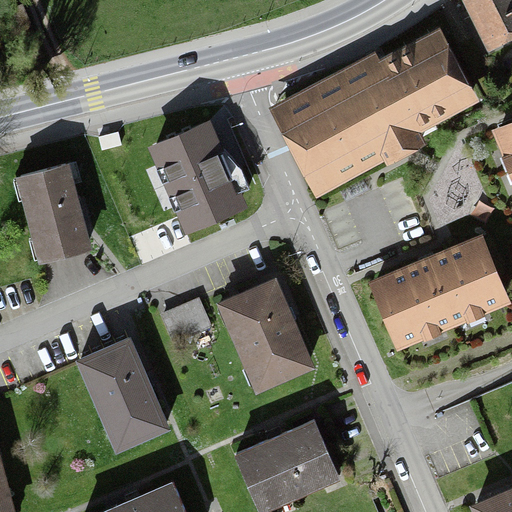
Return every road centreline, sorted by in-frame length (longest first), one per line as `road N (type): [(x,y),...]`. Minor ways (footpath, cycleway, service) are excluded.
road 1 (residential): [(299,206),(432,511)]
road 2 (residential): [(0,341),(299,206)]
road 3 (primary): [(235,58),(0,116)]
road 4 (residential): [(235,58),(299,206)]
road 5 (primary): [(385,0),(235,58)]
